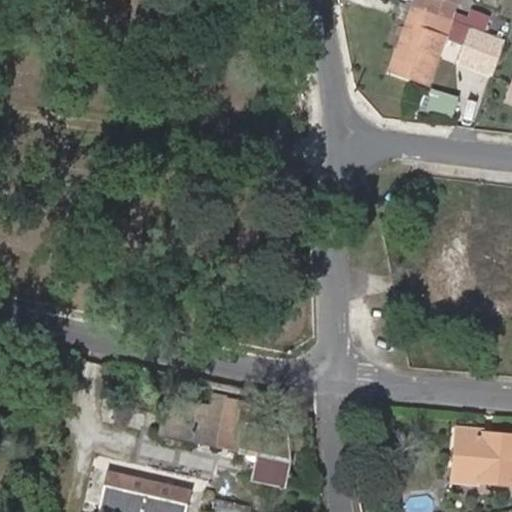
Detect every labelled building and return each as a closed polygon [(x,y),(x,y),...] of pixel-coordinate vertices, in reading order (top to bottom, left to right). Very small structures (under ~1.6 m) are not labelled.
[(411,0),(410,5),(436,14),(453,20),(459,2),(459,0),(411,0)] [(410,5),(407,4),(400,19),(404,21),(410,5)] [(436,14),(410,5),(404,21),(408,22),(399,47),(395,45),(386,70),(428,84),(446,36),(453,20),(436,14)] [(408,22),(404,21),(395,45),(399,47),(408,22)] [(467,26),(455,58),(493,71),(505,38),(467,26)] [(449,101),(424,98),(424,113),(449,115),(449,101)] [(511,237),(475,234),(469,295),(511,299),(511,292),(511,237)] [(207,417),(244,424),(249,404),(212,396),(207,417)] [(169,408),(187,412),(188,405),(171,401),(169,408)] [(187,412),(169,408),(165,408),(159,432),(240,450),(239,453),(259,458),(254,481),(283,488),(289,463),(284,433),(244,424),(207,417),(187,412)] [(501,434),(483,432),(480,432),(480,437),(475,437),(476,431),(449,429),(447,444),(446,460),(445,464),(471,465),(470,476),(481,477),(496,479),(511,480),(511,440),(511,434),(501,434)] [(195,448),(159,440),(156,456),(192,464),(195,448)] [(444,473),(470,476),(471,465),(445,464),(444,473)] [(187,511),(189,507),(105,487),(98,511),(187,511)]
